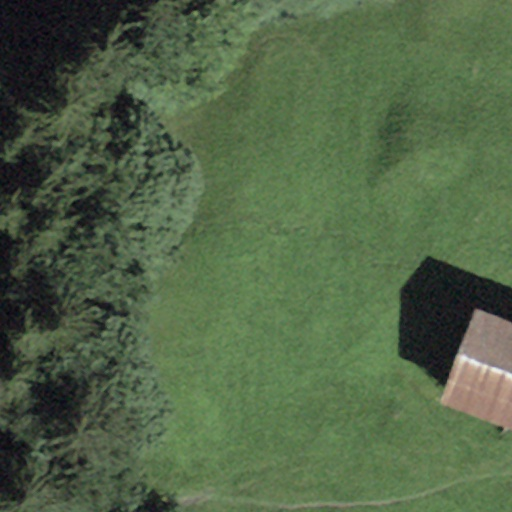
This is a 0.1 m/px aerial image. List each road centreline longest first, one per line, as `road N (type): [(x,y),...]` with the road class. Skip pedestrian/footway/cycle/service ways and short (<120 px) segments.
road 1 (track): [(511,481),(412,481),(315,459),(142,511)]
road 2 (track): [(126,511),(0,507)]
